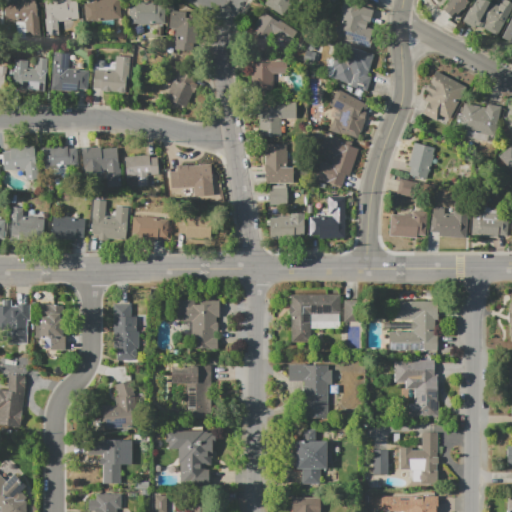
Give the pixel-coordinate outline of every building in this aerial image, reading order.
[(38,0),(42,37),(26,38),(25,21),(6,23),(4,1),(12,0),(38,0)] [(44,0),(71,0),(71,1),(78,0),(79,20),(58,22),(59,36),(47,37),(44,0)] [(119,0),(121,19),(86,22),(84,4),(94,3),(93,0),(119,0)] [(265,5),(268,0),(293,0),(283,17),(265,5)] [(370,48),(333,37),(336,26),(338,26),(342,12),(340,11),(343,0),(350,0),(361,3),(360,7),(373,10),(368,24),(367,24),(366,27),(375,30),(370,48)] [(469,0),(465,5),(466,6),(454,19),(443,10),(447,5),(445,4),(449,0),(469,0)] [(511,6),(496,36),(476,26),(478,23),(466,16),(474,1),(477,3),(478,0),(487,0),(499,6),(501,3),(502,3),(503,0),(508,0),(511,2),(511,6)] [(129,24),(129,1),(157,2),(157,5),(166,5),(166,24),(129,24)] [(171,10),(186,12),(185,19),(195,20),(193,50),(174,49),(175,29),(169,29),(171,10)] [(296,32),(288,44),(273,33),(262,50),(247,39),(252,33),(249,32),(263,12),(278,22),(279,20),(296,32)] [(511,43),(501,38),(511,16),(511,43)] [(348,47),(374,54),(367,76),(371,77),(366,91),(349,86),(349,84),(324,76),(328,64),(332,65),(335,56),(345,59),(348,47)] [(54,51),(71,52),(69,68),(80,69),(80,70),(89,71),(87,90),(78,89),(78,92),(51,90),(54,51)] [(94,69),(114,71),(116,56),(131,57),(129,80),(126,80),(125,93),(101,91),(102,89),(92,88),(94,69)] [(48,58),(45,93),(28,91),(29,81),(21,80),(22,67),(35,68),(36,57),(48,58)] [(251,62),(287,61),(287,74),(274,74),(274,93),(252,94),(251,62)] [(167,99),(169,93),(168,92),(175,76),(177,77),(180,70),(199,79),(185,108),(167,99)] [(436,70),(467,87),(446,126),(421,113),(427,102),(423,100),(428,91),(425,90),(436,70)] [(329,131),(337,110),(329,105),(338,88),(368,105),(364,111),(367,113),(364,119),(356,141),(329,131)] [(259,136),(259,116),(257,116),(257,110),(261,110),(261,103),(296,102),(297,119),(281,119),(282,135),(259,136)] [(494,144),(465,138),(466,133),(454,131),(457,114),(462,115),(464,104),(486,108),(486,104),(501,107),(494,144)] [(316,179),(320,169),(318,168),(321,161),(331,165),(334,155),(331,154),(332,151),(321,146),(326,132),(353,143),(352,146),(359,149),(349,176),(346,175),(341,188),(316,179)] [(436,148),(427,179),(409,174),(411,167),(408,166),(414,142),(436,148)] [(265,184),(264,144),(288,143),(288,167),(294,167),(295,183),(265,184)] [(511,172),(498,157),(511,143),(511,172)] [(5,172),(3,152),(11,151),(11,148),(35,146),(38,180),(26,181),(25,169),(5,172)] [(41,148),(67,146),(67,148),(77,147),(79,166),(43,169),(41,148)] [(121,187),(108,187),(107,170),(101,170),(101,180),(84,181),(82,147),(91,146),(91,147),(101,147),(101,149),(118,148),(121,187)] [(124,156),(149,155),(150,158),(157,157),(158,175),(147,176),(147,186),(126,188),(124,156)] [(210,164),(213,194),(194,196),(193,189),(165,191),(163,170),(176,169),(176,167),(210,164)] [(396,194),(399,179),(417,183),(413,198),(396,194)] [(287,205),(269,205),(269,188),(287,187),(287,205)] [(498,238),(471,236),(474,193),(488,194),(487,207),(491,208),(491,210),(509,211),(507,236),(498,235),(498,238)] [(345,239),(319,239),(319,236),(310,236),(310,217),(319,217),(319,216),(332,216),(332,214),(328,214),(328,196),(345,196),(345,239)] [(93,199),(106,200),(105,215),(114,215),(115,206),(129,207),(126,240),(107,239),(107,241),(97,240),(97,235),(90,234),(93,199)] [(439,237),(439,233),(430,232),(432,213),(433,207),(445,207),(444,213),(453,214),(454,203),(470,204),(467,238),(439,237)] [(11,207),(24,207),(24,210),(45,211),(44,232),(23,231),(22,237),(10,236),(11,207)] [(427,212),(426,236),(418,235),(418,238),(390,237),(391,213),(412,215),(412,211),(427,212)] [(269,218),(277,217),(277,216),(290,216),(290,214),(303,213),(304,236),(297,236),(298,238),(270,239),(269,218)] [(76,240),(51,238),(53,215),(78,218),(78,219),(85,219),(83,237),(77,237),(76,240)] [(186,238),(186,234),(171,234),(172,215),(211,216),(211,239),(186,238)] [(133,216),(169,219),(167,238),(158,237),(158,241),(131,239),(133,216)] [(291,343),(291,316),(288,316),(288,303),(291,303),(291,294),(339,294),(339,329),(311,329),(311,343),(291,343)] [(218,349),(183,349),(183,318),(176,318),(176,300),(218,300),(218,317),(216,317),(216,322),(218,322),(218,331),(215,331),(215,338),(218,338),(218,349)] [(344,300),(361,300),(361,322),(344,322),(344,300)] [(36,338),(35,323),(38,323),(38,302),(55,301),(55,305),(65,304),(65,349),(50,350),(50,338),(36,338)] [(396,332),(397,332),(398,331),(399,331),(400,331),(401,332),(413,332),(413,330),(411,330),(411,321),(413,321),(413,319),(394,319),(394,301),(438,301),(438,320),(435,320),(435,333),(437,333),(437,352),(389,352),(389,332),(396,332)] [(113,303),(132,303),(132,316),(137,316),(137,330),(139,330),(139,348),(136,348),(136,358),(135,358),(135,360),(115,360),(115,340),(113,340),(113,303)] [(27,344),(7,344),(7,333),(0,333),(0,318),(15,318),(15,305),(31,305),(31,322),(27,322),(27,344)] [(394,360),(435,360),(435,397),(438,397),(438,419),(406,418),(406,403),(409,403),(409,385),(394,385),(394,360)] [(288,363),(328,364),(328,370),(331,370),(330,383),(328,383),(327,418),(303,418),(303,382),(288,382),(288,363)] [(210,366),(210,413),(206,413),(206,423),(197,423),(197,413),(182,413),(182,392),(172,392),(172,365),(210,366)] [(0,425),(0,389),(7,390),(8,374),(25,375),(20,428),(0,425)] [(104,430),(103,419),(98,419),(97,406),(115,405),(115,397),(118,397),(114,385),(130,380),(135,396),(136,409),(131,409),(133,428),(104,430)] [(207,485),(180,485),(180,463),(177,463),(177,448),(168,448),(168,443),(165,443),(165,427),(207,427),(207,433),(213,433),(212,465),(206,465),(206,470),(207,470),(207,485)] [(326,469),(320,469),(320,483),(302,483),(302,469),(292,469),(292,441),(302,441),(302,430),(315,430),(315,441),(326,441),(326,451),(330,451),(330,463),(326,463),(326,469)] [(400,470),(400,447),(412,447),(412,449),(421,450),(421,433),(437,433),(437,484),(420,484),(420,480),(419,480),(419,474),(420,474),(420,470),(400,470)] [(101,484),(101,456),(88,456),(88,444),(126,443),(126,460),(120,460),(121,484),(101,484)] [(372,475),(372,450),(388,450),(388,475),(372,475)] [(0,511),(0,474),(7,481),(15,473),(28,486),(22,492),(28,497),(25,500),(28,502),(28,511),(0,511)] [(94,511),(94,510),(89,510),(89,500),(95,500),(95,494),(121,494),(121,507),(114,507),(114,511),(94,511)] [(381,496),(437,497),(436,511),(402,511),(381,511),(381,496)] [(292,511),(292,497),(320,497),(319,511),(292,511)] [(192,511),(192,503),(207,503),(207,511),(192,511)]
